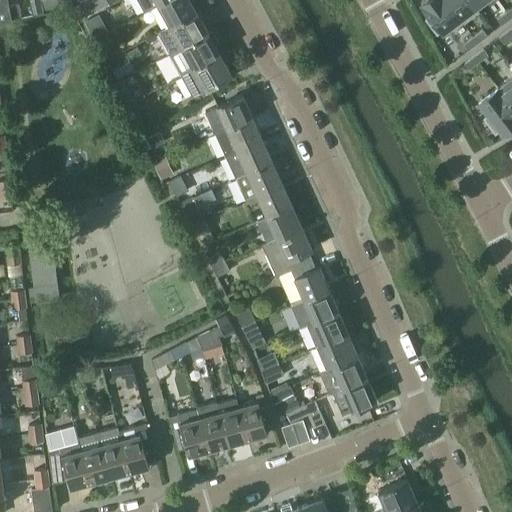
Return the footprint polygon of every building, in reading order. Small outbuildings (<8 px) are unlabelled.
[(7,0),(0,0),(0,21),(22,17),(20,4),(9,7),(7,0)] [(30,0),(34,14),(44,12),(41,0),(30,0)] [(55,7),(53,0),(43,0),(46,9),(55,7)] [(93,0),(80,8),(85,16),(98,9),(93,0)] [(138,0),(145,11),(159,3),(164,0),(138,0)] [(164,0),(159,3),(171,25),(197,10),(190,0),(164,0)] [(443,31),(460,18),(446,0),(424,0),(421,2),(430,14),(425,18),(437,34),(442,30),(443,31)] [(446,0),(460,18),(476,6),(471,0),(446,0)] [(158,32),(170,52),(208,31),(197,10),(171,25),(158,32)] [(507,11),(497,18),(502,24),(511,17),(507,11)] [(95,16),(86,21),(94,39),(95,38),(105,34),(95,16)] [(483,29),(473,36),(478,42),(487,35),(483,29)] [(511,33),(509,29),(499,36),(504,43),(511,36),(511,33)] [(208,31),(170,52),(182,73),(220,52),(215,44),(219,42),(212,30),(209,32),(208,31)] [(109,35),(97,40),(103,52),(114,46),(109,35)] [(473,36),(464,43),(468,49),(478,42),(473,36)] [(484,48),(474,55),(479,61),(488,54),(484,48)] [(220,52),(182,73),(194,95),(232,74),(220,52)] [(124,55),(110,62),(118,76),(131,68),(124,55)] [(474,55),(465,62),(469,69),(479,61),(474,55)] [(511,75),(498,86),(511,105),(511,75)] [(124,79),(112,85),(122,105),(134,99),(124,79)] [(503,132),(511,125),(511,105),(498,86),(478,100),(488,114),(483,117),(495,133),(500,129),(503,132)] [(242,94),(217,105),(222,116),(211,121),(216,133),(252,116),(242,94)] [(132,100),(122,105),(129,118),(138,113),(132,100)] [(252,116),(216,133),(226,154),(262,138),(252,116)] [(147,138),(151,148),(165,141),(160,131),(147,138)] [(262,138),(226,154),(236,175),(272,159),(262,138)] [(165,157),(154,162),(162,178),(173,173),(165,157)] [(272,159),(236,175),(246,198),(282,181),(272,159)] [(181,174),(169,180),(174,189),(186,183),(181,174)] [(0,179),(0,188),(11,187),(10,178),(0,179)] [(257,193),(267,215),(292,203),(282,181),(257,193)] [(0,208),(8,207),(7,197),(12,196),(11,187),(0,188),(0,208)] [(186,214),(191,224),(204,218),(193,196),(180,202),(183,210),(186,214)] [(257,219),(267,241),(302,225),(292,203),(267,215),(257,219)] [(199,240),(202,246),(214,239),(212,233),(208,227),(204,218),(191,224),(195,234),(199,240)] [(276,274),(291,267),(312,258),(309,249),(312,248),(302,225),(267,241),(262,244),(276,274)] [(29,286),(31,301),(60,297),(52,239),(29,242),(34,285),(29,286)] [(207,243),(202,246),(206,253),(211,251),(207,243)] [(6,246),(7,255),(19,253),(18,244),(6,246)] [(208,257),(213,267),(225,260),(220,250),(208,257)] [(19,253),(7,255),(8,263),(9,263),(11,276),(22,274),(19,253)] [(291,267),(304,298),(329,287),(320,265),(316,267),(312,258),(291,267)] [(225,260),(213,267),(217,276),(230,270),(225,260)] [(339,310),(329,287),(304,298),(291,304),(301,326),(306,324),(339,310)] [(11,291),(12,300),(25,298),(24,289),(11,291)] [(25,298),(12,300),(13,308),(26,307),(25,298)] [(236,313),(243,326),(255,320),(248,307),(236,313)] [(348,332),(339,310),(306,324),(316,346),(348,332)] [(219,324),(224,334),(234,328),(229,319),(219,324)] [(255,320),(243,326),(247,336),(260,329),(255,320)] [(206,330),(196,336),(201,345),(211,340),(206,330)] [(348,332),(316,346),(325,368),(333,365),(358,354),(348,332)] [(17,335),(18,344),(31,342),(29,333),(17,335)] [(201,345),(196,336),(186,341),(191,350),(201,345)] [(31,342),(18,344),(19,353),(32,351),(31,342)] [(171,348),(161,354),(163,364),(175,358),(171,348)] [(257,358),(262,370),(280,362),(275,350),(257,358)] [(333,365),(342,386),(367,376),(358,354),(333,365)] [(280,362),(262,370),(266,382),(285,373),(280,362)] [(122,364),(111,365),(113,376),(125,374),(122,364)] [(59,367),(39,370),(41,384),(61,381),(59,367)] [(94,368),(82,369),(84,380),(95,378),(94,368)] [(84,380),(82,369),(71,371),(73,381),(84,380)] [(367,376),(342,386),(332,390),(337,401),(346,397),(352,410),(377,399),(367,376)] [(23,379),(24,388),(36,387),(35,377),(23,379)] [(270,393),(277,415),(298,406),(289,385),(270,393)] [(36,387),(24,388),(26,406),(39,405),(36,387)] [(259,399),(239,405),(249,442),(259,439),(260,435),(268,433),(266,425),(274,423),(263,392),(257,394),(259,399)] [(236,397),(217,403),(228,444),(236,441),(239,445),(249,442),(239,405),(236,397)] [(298,406),(277,415),(278,416),(286,412),(290,422),(308,414),(314,426),(315,425),(315,424),(323,420),(324,421),(325,421),(315,398),(298,406)] [(216,400),(197,406),(197,408),(199,416),(210,453),(220,450),(221,446),(228,444),(217,403),(216,400)] [(210,453),(199,416),(197,408),(177,414),(169,416),(174,432),(178,449),(186,447),(188,454),(197,452),(199,455),(210,453)] [(303,418),(281,426),(289,447),(310,439),(303,418)] [(29,424),(30,433),(42,431),(41,422),(29,424)] [(147,422),(119,429),(131,474),(141,471),(142,467),(150,465),(148,457),(155,455),(147,422)] [(117,425),(98,431),(110,476),(118,474),(121,477),(131,474),(119,429),(117,425)] [(42,431),(30,433),(31,442),(43,440),(42,431)] [(78,436),(79,440),(91,485),(102,482),(102,478),(110,476),(98,431),(78,436)] [(91,485),(79,440),(49,448),(53,483),(68,479),(70,487),(78,485),(81,488),(91,485)] [(34,469),(35,478),(48,477),(47,467),(34,469)] [(48,477),(35,478),(37,487),(49,485),(48,477)] [(383,511),(390,511),(418,501),(408,477),(378,490),(379,491),(380,491),(385,503),(381,505),(383,511)] [(31,488),(13,491),(15,511),(48,511),(53,511),(49,485),(37,487),(31,488)] [(338,491),(345,511),(359,511),(350,487),(338,491)] [(328,511),(323,497),(299,506),(301,511),(328,511)] [(390,511),(422,511),(418,501),(390,511)]
